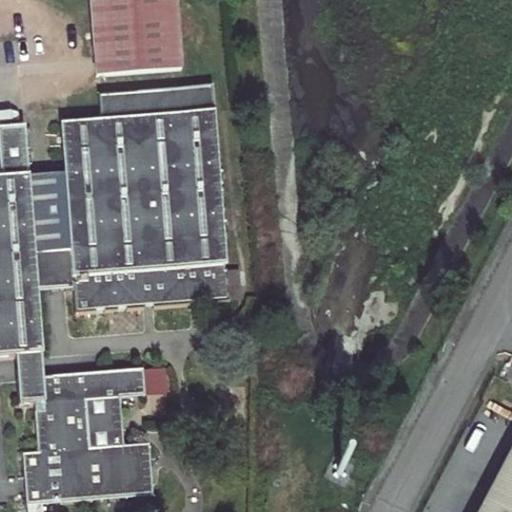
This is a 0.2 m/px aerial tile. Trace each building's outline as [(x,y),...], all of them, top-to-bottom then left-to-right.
[(178,0),(91,4),(94,81),(182,78),(178,0)] [(0,366),(12,365),(40,362),(36,298),(70,295),(72,322),(225,307),(222,277),(210,94),(98,105),(100,127),(60,132),(63,181),(27,184),(23,134),(0,136),(0,366)] [(222,277),(225,307),(239,306),(237,276),(222,277)] [(12,365),(14,387),(42,385),(40,362),(12,365)] [(42,385),(14,387),(16,414),(31,413),(35,460),(20,461),(24,511),(53,511),(149,504),(145,452),(121,454),(117,407),(141,404),(139,377),(42,385)] [(511,511),(511,461),(485,511),(511,511)]
